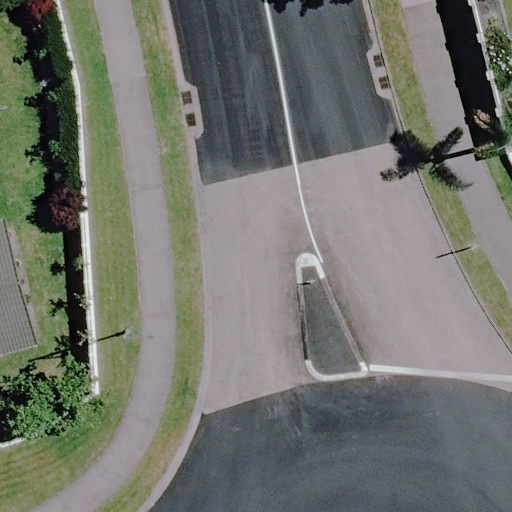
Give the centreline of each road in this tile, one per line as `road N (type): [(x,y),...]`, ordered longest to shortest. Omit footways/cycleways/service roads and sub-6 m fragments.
road 1 (tertiary): [(255,0),(316,403)]
road 2 (tertiary): [(316,403),(378,393),(440,400),(511,433)]
road 3 (tertiary): [(184,511),(208,474),(257,431),(316,403)]
